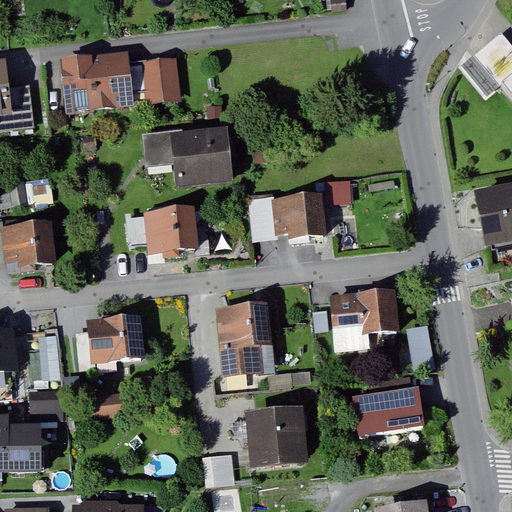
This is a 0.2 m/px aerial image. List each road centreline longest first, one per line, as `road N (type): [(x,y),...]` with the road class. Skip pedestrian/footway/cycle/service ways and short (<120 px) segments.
road 1 (residential): [(445,257),(0,301)]
road 2 (residential): [(445,257),(485,472)]
road 3 (residential): [(399,46),(445,257)]
